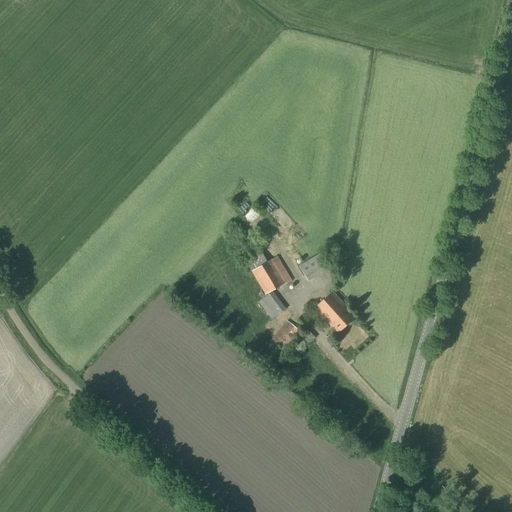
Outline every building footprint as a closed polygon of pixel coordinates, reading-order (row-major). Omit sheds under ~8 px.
[(275,217),(283,213),(275,198),(267,202),(275,217)] [(268,262),(261,251),(243,262),(249,273),(252,272),(265,295),(286,284),(287,285),(292,281),(277,256),(268,262)] [(309,282),(329,269),(319,253),(299,267),(309,282)] [(272,320),(286,309),(273,291),(258,302),(272,320)] [(339,333),(356,318),(332,292),(315,307),(339,333)] [(280,356),(300,331),(287,320),(267,346),(280,356)] [(309,344),(315,338),(308,330),(302,336),(309,344)]
